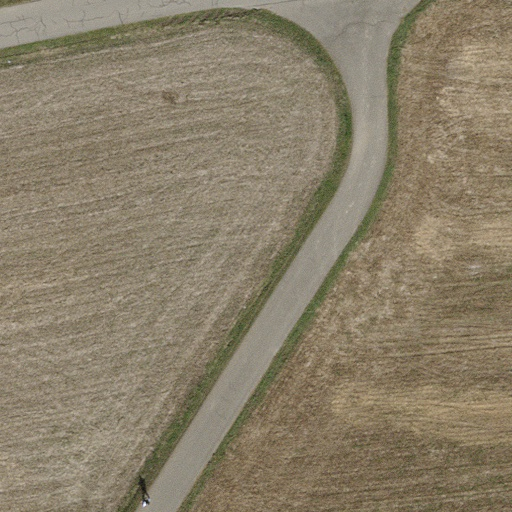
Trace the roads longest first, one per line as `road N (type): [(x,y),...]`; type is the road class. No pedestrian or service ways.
road 1 (track): [(169,511),(344,225),(374,105),(367,0)]
road 2 (unclassified): [(0,30),(179,0)]
